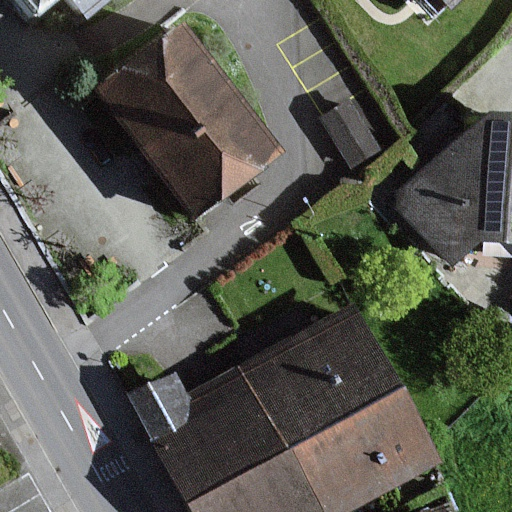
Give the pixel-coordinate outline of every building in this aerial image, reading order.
[(12,0),(31,21),(55,0),(80,0),(95,16),(112,0),(12,0)] [(429,0),(439,10),(450,0),(429,0)] [(269,155),(178,32),(96,91),(188,215),(269,155)] [(348,157),(380,143),(356,91),(325,105),(348,157)] [(452,263),(477,241),(511,241),(511,125),(478,124),(394,197),(452,263)] [(427,463),(345,313),(260,359),(184,401),(173,381),(141,398),(203,511),(337,511),(361,499),(427,463)]
